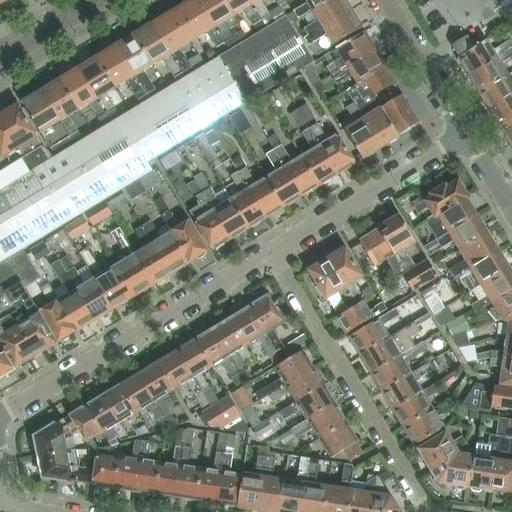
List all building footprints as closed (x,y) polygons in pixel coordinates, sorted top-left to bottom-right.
[(179,10),(184,19),(196,39),(206,34),(215,49),(224,44),(197,0),(195,0),(190,3),(188,2),(181,6),(181,9),(179,10)] [(233,17),(222,0),(197,0),(224,44),(232,38),(223,23),(233,17)] [(260,21),(247,0),(222,0),(233,17),(242,12),(252,27),(260,21)] [(262,0),(247,0),(260,21),(269,16),(261,1),(262,0)] [(303,0),(306,4),(292,11),(297,19),(310,11),(328,0),(303,0)] [(299,32),(303,39),(350,11),(347,7),(349,6),(345,0),(328,0),(310,11),(316,21),(299,32)] [(332,46),(352,34),(361,29),(360,28),(362,27),(354,14),(352,15),(350,11),(303,39),(314,56),(316,57),(323,53),(316,41),(325,36),(332,46)] [(189,44),(177,23),(172,14),(169,16),(167,15),(160,19),(160,21),(154,25),(182,73),(191,67),(188,62),(180,49),(189,44)] [(20,106),(0,118),(0,262),(4,260),(22,249),(124,187),(138,179),(151,171),(146,163),(313,62),(285,16),(216,58),(217,60),(52,160),(20,106)] [(182,73),(154,25),(146,30),(144,29),(137,33),(137,35),(136,36),(153,66),(162,60),(173,78),(182,73)] [(322,57),(328,66),(325,67),(331,76),(375,49),(375,48),(373,49),(371,46),(373,45),(364,31),(322,57)] [(153,66),(136,36),(133,38),(131,37),(124,41),(124,43),(117,47),(146,95),(155,90),(144,71),(153,66)] [(461,41),(453,46),(454,48),(459,57),(475,47),(468,36),(466,38),(461,41)] [(459,57),(459,58),(461,60),(460,63),(463,68),(466,69),(469,74),(511,47),(511,46),(508,41),(493,51),(486,40),(475,47),(459,57)] [(146,95),(117,47),(110,52),(108,51),(101,55),(101,57),(98,59),(116,88),(126,82),(137,100),(146,95)] [(479,90),(480,92),(508,75),(501,64),(511,57),(511,47),(469,74),(473,81),(473,84),(476,89),(479,90)] [(356,85),(384,68),(386,67),(377,53),(376,54),(374,50),(375,50),(375,49),(331,76),(336,84),(350,75),(356,85)] [(198,56),(188,62),(191,67),(192,69),(201,64),(203,63),(198,56)] [(116,88),(98,59),(95,61),(93,59),(86,64),(86,66),(80,70),(106,114),(115,109),(106,94),(116,88)] [(369,113),(380,106),(398,136),(415,125),(416,126),(417,121),(416,121),(402,96),(401,96),(394,85),(395,84),(393,82),(396,80),(389,69),(386,70),(384,68),(356,85),(353,86),(361,99),(369,113)] [(106,114),(80,70),(72,75),(70,73),(63,78),(63,80),(61,81),(78,111),(89,105),(98,119),(106,114)] [(314,71),(306,76),(313,87),(320,82),(314,71)] [(487,103),(490,109),(511,95),(511,81),(508,75),(480,92),(481,94),(481,97),(484,102),(487,103)] [(49,88),(42,93),(60,122),(69,137),(77,132),(68,117),(78,111),(61,81),(58,83),(56,82),(49,86),(49,88)] [(320,82),(313,87),(318,95),(325,91),(320,82)] [(26,103),(23,104),(28,113),(36,127),(40,134),(49,149),(69,137),(60,122),(42,93),(38,95),(37,94),(26,100),(26,103)] [(500,124),(501,127),(511,119),(511,95),(490,109),(494,115),(494,118),(497,123),(500,124)] [(399,138),(398,136),(380,106),(369,113),(361,99),(353,104),(379,146),(384,143),(386,146),(399,138)] [(297,109),(306,124),(315,119),(306,104),(297,109)] [(354,123),(344,129),(363,160),(377,152),(375,149),(379,146),(353,104),(345,109),(354,123)] [(306,124),(297,109),(288,114),(297,129),(306,124)] [(241,111),(231,117),(237,127),(247,120),(241,111)] [(511,119),(501,127),(503,129),(502,132),(505,137),(508,138),(511,144),(511,143),(511,119)] [(354,163),(349,154),(337,134),(326,140),(316,124),(309,128),(336,174),(341,171),(342,173),(354,165),(353,164),(354,163)] [(336,174),(309,128),(301,133),(312,149),(301,156),(319,186),(333,178),(332,177),(336,174)] [(212,130),(205,135),(212,146),(219,142),(212,130)] [(77,132),(69,137),(72,142),(80,138),(80,137),(77,132)] [(274,134),(266,139),(273,150),(281,145),(274,134)] [(69,137),(49,149),(52,154),(72,142),(69,137)] [(319,186),(301,156),(291,162),(281,145),(273,150),(300,196),(305,193),(306,194),(319,186)] [(275,171),(265,177),(284,208),(297,200),(296,198),(300,196),(273,150),(266,155),(275,171)] [(244,165),(239,157),(233,162),(237,169),(244,165)] [(284,208),(265,177),(255,184),(245,167),(237,171),(265,217),(269,214),(270,216),(284,208)] [(151,171),(138,179),(145,190),(146,192),(159,184),(151,171)] [(265,217),(237,171),(230,176),(239,193),(230,199),(229,199),(248,229),(261,221),(260,219),(265,217)] [(222,187),(212,193),(209,189),(200,174),(193,178),(194,180),(229,238),(233,236),(235,237),(248,229),(229,199),(230,199),(222,187)] [(145,190),(138,179),(124,187),(131,199),(145,190)] [(193,221),(206,241),(211,250),(212,248),(213,250),(226,243),(225,241),(229,238),(194,180),(187,185),(194,198),(205,214),(193,221)] [(413,208),(417,214),(426,209),(432,218),(467,197),(457,182),(446,189),(445,186),(431,194),(431,195),(421,201),(422,202),(420,203),(414,208),(413,208)] [(104,204),(110,213),(128,203),(122,194),(104,204)] [(160,197),(152,202),(170,231),(189,263),(194,260),(195,261),(202,257),(208,254),(207,252),(208,251),(202,243),(188,219),(177,226),(160,197)] [(475,210),(467,197),(432,218),(425,222),(435,240),(436,240),(475,216),(473,212),(475,210)] [(110,213),(104,204),(85,216),(91,225),(110,213)] [(405,224),(399,216),(397,217),(396,215),(383,223),(384,225),(369,234),(360,240),(358,240),(364,249),(374,267),(385,261),(386,260),(397,278),(396,279),(394,280),(396,284),(391,287),(400,301),(407,297),(412,293),(401,275),(415,267),(409,257),(404,249),(415,243),(405,224)] [(423,247),(423,248),(428,256),(452,242),(458,251),(488,232),(480,219),(478,220),(475,216),(436,240),(435,240),(423,247)] [(64,229),(63,230),(70,240),(89,228),(83,218),(64,229)] [(150,221),(142,226),(170,272),(175,269),(176,271),(189,264),(188,263),(189,263),(170,231),(160,237),(150,221)] [(143,247),(134,253),(152,283),(153,285),(166,277),(165,276),(170,272),(142,226),(134,232),(143,247)] [(458,251),(461,257),(464,261),(448,270),(453,278),(487,257),(497,251),(494,247),(496,245),(488,232),(458,251)] [(115,265),(112,267),(130,297),(133,295),(134,294),(135,296),(148,288),(147,286),(152,283),(134,253),(124,237),(116,242),(125,257),(126,259),(115,265)] [(30,251),(34,258),(47,251),(43,243),(30,251)] [(9,257),(4,260),(9,269),(13,276),(18,284),(21,282),(25,288),(35,282),(40,279),(26,256),(25,254),(22,249),(9,257)] [(87,249),(78,254),(83,262),(93,279),(111,308),(117,305),(118,307),(130,299),(129,297),(130,297),(112,267),(102,273),(92,257),(87,249)] [(331,257),(327,260),(355,306),(362,302),(353,285),(362,279),(350,257),(345,249),(342,251),(339,250),(334,253),(334,256),(331,257)] [(497,251),(487,257),(453,278),(458,286),(463,283),(469,293),(510,267),(502,254),(500,255),(497,251)] [(30,254),(26,256),(40,279),(35,282),(39,289),(48,284),(30,254)] [(66,256),(58,261),(65,273),(73,268),(66,256)] [(0,262),(0,343),(10,361),(14,368),(20,364),(21,364),(36,355),(18,325),(7,307),(9,306),(0,291),(0,274),(9,269),(4,260),(0,262)] [(312,269),(309,270),(320,289),(319,292),(325,301),(328,299),(337,294),(342,303),(347,311),(355,306),(327,260),(320,264),(318,263),(313,266),(312,269)] [(65,273),(58,261),(50,266),(57,278),(67,294),(57,300),(76,331),(77,331),(89,324),(88,322),(93,319),(65,273)] [(401,275),(412,293),(437,278),(426,261),(415,267),(401,275)] [(440,262),(434,265),(439,272),(444,269),(440,262)] [(475,313),(490,304),(511,290),(511,270),(510,267),(469,293),(471,291),(477,301),(470,306),(475,313)] [(83,284),(73,268),(65,273),(93,319),(98,316),(100,318),(112,310),(111,308),(93,279),(83,284)] [(9,269),(0,274),(0,291),(9,306),(7,307),(18,325),(36,355),(49,347),(51,346),(50,346),(57,342),(39,312),(25,288),(21,282),(18,284),(13,276),(9,269)] [(49,306),(39,312),(57,342),(58,342),(59,344),(72,336),(71,334),(76,331),(57,300),(48,284),(39,289),(49,306)] [(424,301),(437,293),(433,287),(433,286),(419,294),(424,301)] [(369,287),(361,292),(366,300),(373,295),(369,287)] [(492,308),(486,312),(492,324),(501,321),(511,315),(511,290),(490,304),(492,308)] [(255,303),(248,308),(275,352),(283,348),(282,347),(272,330),(275,329),(284,323),(272,304),(274,303),(268,293),(254,302),(255,303)] [(363,301),(335,318),(340,326),(343,327),(347,333),(356,328),(385,310),(382,303),(368,310),(363,301)] [(342,303),(332,309),(337,317),(347,311),(342,303)] [(455,320),(446,307),(433,315),(440,327),(444,325),(455,320)] [(233,316),(230,318),(247,347),(247,346),(257,341),(267,357),(275,352),(248,308),(241,312),(239,311),(233,314),(233,316)] [(360,355),(389,337),(382,326),(398,316),(394,310),(349,337),(353,344),(353,347),(356,351),(359,352),(360,355)] [(428,314),(414,322),(417,327),(431,318),(428,314)] [(511,315),(501,321),(501,322),(507,325),(505,338),(507,338),(511,338),(511,315)] [(219,325),(212,329),(239,374),(247,369),(237,353),(247,347),(230,318),(227,320),(225,319),(219,323),(219,325)] [(451,337),(466,332),(460,318),(455,320),(444,325),(448,333),(451,337)] [(408,338),(420,331),(417,327),(414,322),(389,337),(360,355),(364,362),(364,365),(367,369),(369,370),(371,373),(414,347),(408,338)] [(197,338),(194,340),(211,368),(220,363),(230,379),(239,374),(212,329),(205,334),(203,333),(197,336),(197,338)] [(458,348),(470,346),(466,332),(451,337),(458,348)] [(283,348),(275,352),(278,357),(307,339),(304,334),(282,347),(283,348)] [(490,351),(490,359),(511,362),(511,338),(507,338),(505,338),(503,351),(490,351)] [(183,347),(176,351),(203,394),(210,390),(200,375),(211,368),(194,340),(191,342),(189,341),(183,344),(183,347)] [(0,378),(14,370),(15,369),(14,368),(10,361),(0,343),(0,378)] [(371,373),(375,380),(375,383),(378,388),(380,389),(382,391),(411,373),(405,364),(426,350),(422,343),(414,348),(414,347),(371,373)] [(159,361),(157,363),(174,391),(176,390),(186,384),(195,399),(203,394),(176,351),(169,355),(167,354),(162,357),(161,360),(159,361)] [(490,351),(475,355),(476,361),(490,359),(490,351)] [(301,352),(292,357),(273,368),(280,379),(263,388),(255,394),(259,401),(268,396),(312,370),(308,363),(309,361),(305,355),(302,354),(301,352)] [(275,352),(267,357),(270,362),(271,365),(279,360),(278,357),(275,352)] [(440,365),(437,359),(429,363),(433,369),(440,365)] [(499,383),(511,384),(511,362),(490,359),(490,367),(501,367),(499,383)] [(144,370),(137,375),(169,428),(178,425),(161,399),(172,392),(174,391),(157,363),(155,364),(151,366),(149,365),(144,368),(144,370)] [(428,363),(411,373),(382,391),(386,398),(386,401),(389,406),(391,407),(393,409),(422,392),(415,381),(432,370),(428,363)] [(247,369),(239,374),(244,382),(252,378),(250,375),(247,369)] [(289,394),(294,403),(295,403),(322,387),(321,385),(322,382),(318,376),(315,376),(312,370),(268,396),(272,404),(289,394)] [(489,375),(473,373),(478,380),(488,382),(489,375)] [(239,374),(230,379),(235,387),(244,382),(239,374)] [(441,381),(446,388),(456,381),(451,374),(441,381)] [(169,428),(137,375),(130,379),(128,378),(122,381),(122,383),(120,385),(137,413),(147,407),(161,430),(169,428)] [(422,392),(393,409),(397,416),(397,419),(400,424),(402,425),(404,427),(433,410),(427,399),(443,388),(439,381),(422,392)] [(511,409),(511,389),(494,387),(475,384),(474,387),(464,400),(464,401),(459,409),(490,414),(491,407),(511,409)] [(137,437),(126,419),(137,413),(120,385),(117,387),(115,386),(109,389),(109,391),(103,395),(129,439),(137,437)] [(299,411),(306,421),(333,404),(331,402),(332,399),(329,394),(326,393),(322,387),(295,403),(294,403),(278,413),(283,421),(299,411)] [(231,394),(242,412),(251,407),(240,389),(231,394)] [(210,390),(203,394),(209,405),(208,405),(209,408),(217,403),(215,399),(210,390)] [(203,394),(195,399),(201,409),(208,405),(209,405),(203,394)] [(129,439),(103,395),(96,400),(94,399),(88,402),(88,404),(86,405),(102,432),(101,433),(102,434),(112,428),(120,441),(129,439)] [(216,424),(220,430),(222,429),(223,431),(248,434),(249,431),(240,418),(228,397),(217,403),(209,408),(201,413),(210,428),(216,424)] [(413,443),(415,446),(444,427),(437,417),(453,407),(449,400),(433,410),(404,427),(408,435),(408,437),(411,442),(413,443)] [(306,421),(290,430),(295,438),(295,439),(311,430),(318,440),(345,424),(343,421),(344,418),(340,413),(337,412),(333,404),(306,421)] [(69,416),(70,417),(74,424),(78,431),(95,459),(97,448),(91,439),(101,433),(102,432),(86,405),(84,407),(82,406),(77,409),(76,411),(69,416)] [(242,412),(252,429),(261,423),(251,407),(242,412)] [(470,419),(480,420),(481,421),(482,413),(471,411),(470,419)] [(64,420),(63,419),(34,437),(32,438),(35,448),(34,448),(36,455),(35,455),(36,457),(67,450),(63,435),(69,432),(71,435),(78,431),(74,424),(70,417),(64,420)] [(511,420),(498,418),(495,438),(498,438),(503,439),(505,429),(511,429),(511,420)] [(266,420),(261,423),(252,429),(257,438),(272,430),(266,420)] [(345,424),(318,440),(329,459),(331,458),(348,461),(349,462),(353,459),(362,454),(355,443),(356,443),(352,435),(352,433),(349,427),(346,426),(345,424)] [(148,434),(144,426),(138,429),(142,435),(148,434)] [(185,436),(183,448),(191,449),(193,437),(194,430),(186,428),(186,430),(185,436)] [(178,429),(175,447),(183,448),(185,436),(186,430),(178,429)] [(503,439),(511,439),(511,429),(505,429),(503,439)] [(290,430),(278,438),(283,445),(295,438),(290,430)] [(425,462),(431,473),(451,461),(448,456),(458,450),(457,449),(465,444),(461,437),(453,442),(446,432),(426,444),(417,449),(419,453),(418,456),(422,461),(425,462)] [(218,433),(215,452),(223,453),(225,435),(219,433),(218,433)] [(225,435),(223,453),(232,455),(234,436),(225,435)] [(472,455),(467,488),(470,488),(472,491),(478,492),(481,490),(491,491),(497,447),(498,438),(495,438),(489,437),(487,447),(476,445),(475,455),(472,455)] [(497,447),(491,491),(501,493),(503,495),(509,496),(511,494),(511,439),(503,439),(498,438),(497,447)] [(134,442),(131,458),(118,456),(118,458),(117,457),(112,490),(127,492),(127,490),(135,491),(142,441),(141,441),(134,442)] [(142,441),(135,491),(143,492),(142,494),(155,496),(160,462),(148,460),(150,443),(142,441)] [(99,488),(112,490),(117,457),(109,456),(110,446),(104,449),(97,448),(95,459),(93,470),(92,484),(92,487),(94,487),(94,485),(99,486),(99,488)] [(160,462),(155,496),(167,498),(168,496),(176,497),(183,448),(175,447),(172,464),(160,462)] [(183,448),(176,497),(183,498),(183,500),(196,502),(201,468),(189,466),(191,449),(183,448)] [(258,448),(257,457),(266,458),(267,452),(267,453),(268,449),(267,449),(260,448),(258,448)] [(76,481),(88,483),(92,484),(93,470),(78,468),(79,464),(76,450),(67,452),(67,450),(36,457),(40,477),(42,477),(76,482),(76,481)] [(451,461),(431,473),(438,483),(455,486),(457,489),(463,490),(465,487),(467,488),(472,455),(459,453),(458,450),(448,456),(451,461)] [(201,468),(196,502),(208,504),(208,502),(215,503),(223,453),(215,452),(213,470),(201,468)] [(223,453),(215,503),(222,504),(221,506),(236,508),(237,507),(242,474),(229,472),(232,455),(223,453)] [(242,474),(237,507),(240,507),(242,509),(248,510),(250,509),(258,510),(266,458),(257,457),(254,474),(242,473),(242,474)] [(266,458),(258,510),(266,511),(278,511),(283,479),(272,477),(275,460),(266,458)] [(300,458),(296,481),(283,479),(278,511),(301,511),(309,459),(300,458)] [(323,511),(327,486),(315,484),(318,460),(309,459),(301,511),(323,511)] [(351,465),(343,464),(339,488),(327,486),(323,511),(346,511),(351,482),(353,469),(351,465)] [(392,477),(388,470),(377,477),(381,484),(392,477)] [(351,482),(346,511),(371,511),(377,477),(365,484),(351,482)] [(385,490),(377,477),(371,511),(396,511),(397,510),(390,498),(383,497),(385,490)]
